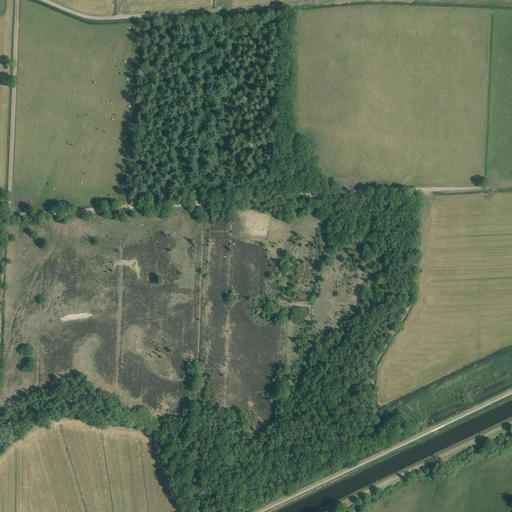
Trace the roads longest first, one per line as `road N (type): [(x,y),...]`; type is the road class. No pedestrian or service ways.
road 1 (track): [(0,215),(489,187)]
road 2 (track): [(9,215),(19,0)]
road 3 (track): [(511,424),(327,511)]
